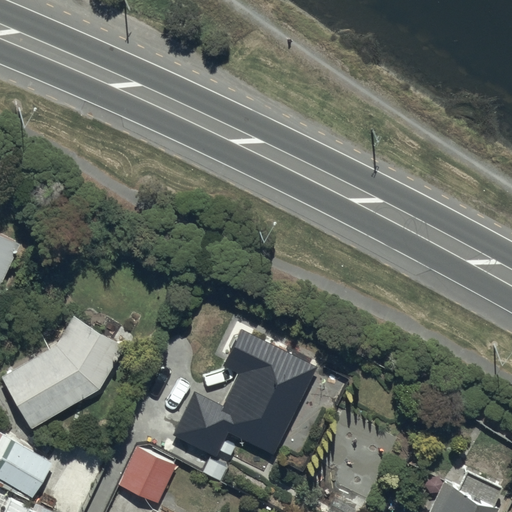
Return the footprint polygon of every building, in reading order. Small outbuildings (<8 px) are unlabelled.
[(0,282),(19,240),(0,231),(0,282)] [(54,342),(0,376),(0,380),(32,430),(100,386),(126,347),(71,312),(54,342)] [(318,365),(242,327),(223,365),(228,367),(212,399),(193,390),(172,433),(218,455),(221,449),(231,454),(236,445),(223,439),(228,428),(275,452),(318,365)] [(0,430),(0,481),(31,498),(52,460),(0,430)] [(175,463),(135,445),(118,483),(158,501),(175,463)] [(496,511),(499,505),(442,478),(426,511),(496,511)] [(0,511),(36,511),(10,498),(13,492),(0,484),(0,511)]
